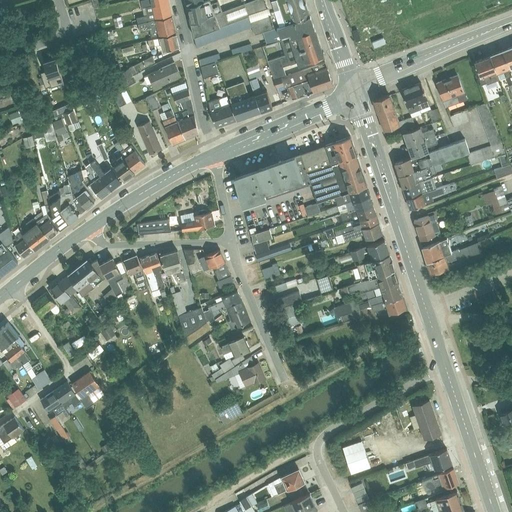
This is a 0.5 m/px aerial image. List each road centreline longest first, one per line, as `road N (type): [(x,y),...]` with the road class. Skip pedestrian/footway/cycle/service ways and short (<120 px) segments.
road 1 (primary): [(429,321),(353,91)]
road 2 (unclassified): [(13,289),(70,371),(13,413)]
road 3 (residential): [(212,154),(177,0)]
road 4 (secondary): [(212,154),(353,91)]
road 5 (residential): [(316,447),(446,370)]
road 6 (residential): [(231,243),(103,247),(87,232)]
road 7 (primary): [(494,511),(446,370)]
road 8 (secondary): [(212,154),(87,232)]
road 9 (residential): [(231,243),(286,379)]
